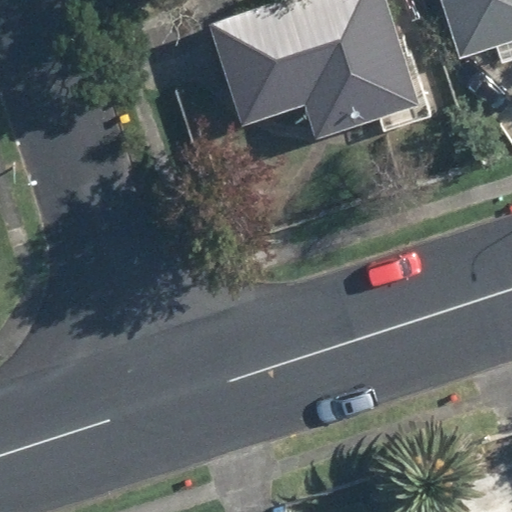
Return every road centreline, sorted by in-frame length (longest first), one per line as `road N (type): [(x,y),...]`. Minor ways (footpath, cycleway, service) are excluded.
road 1 (residential): [(145,397),(19,0)]
road 2 (tertiary): [(145,397),(511,281)]
road 3 (tertiary): [(0,447),(145,397)]
